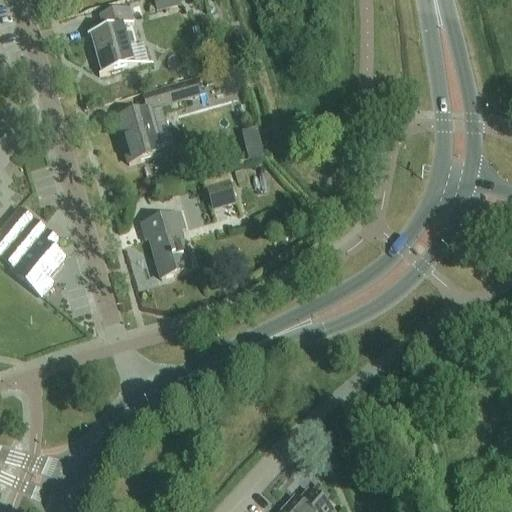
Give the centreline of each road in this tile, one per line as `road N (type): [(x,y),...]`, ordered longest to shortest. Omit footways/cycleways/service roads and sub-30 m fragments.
road 1 (residential): [(144,396),(118,346),(19,0)]
road 2 (tertiary): [(144,396),(393,277),(424,244),(454,188)]
road 3 (residential): [(223,511),(313,413),(366,369)]
road 4 (secondary): [(433,0),(455,125),(454,188)]
road 5 (tertiary): [(65,489),(106,427),(144,396)]
